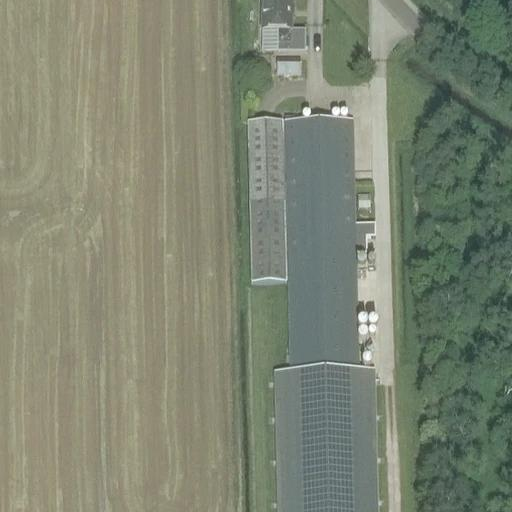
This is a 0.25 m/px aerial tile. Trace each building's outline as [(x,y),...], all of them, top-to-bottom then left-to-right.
[(263,0),(264,32),(279,32),(278,54),(306,55),(307,32),(292,32),(292,0),(263,0)] [(277,63),(277,77),(300,77),(300,63),(277,63)] [(289,375),(274,375),(277,511),(377,511),(377,460),(375,386),(375,374),(356,374),(354,255),(354,228),(356,228),(356,226),(355,185),(354,122),(284,124),(287,239),(288,239),(289,375)] [(249,125),(253,286),(287,285),(287,239),(284,124),(249,125)] [(358,211),(369,211),(369,198),(358,198),(358,211)] [(354,228),(354,255),(366,255),(366,240),(375,240),(375,228),(356,228),(354,228)]
